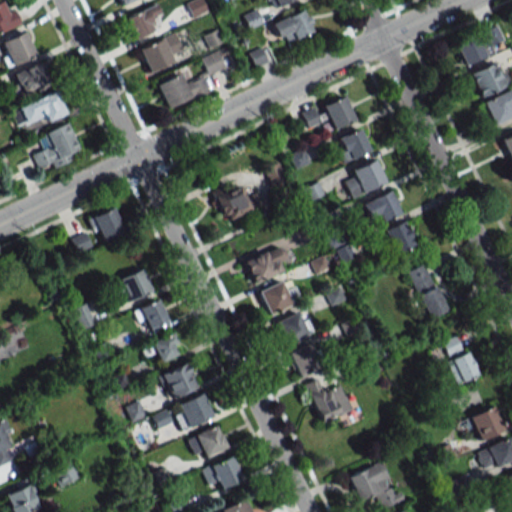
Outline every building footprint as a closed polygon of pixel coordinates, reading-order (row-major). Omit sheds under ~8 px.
[(205,10),(199,0),(189,0),(184,3),(190,17),(205,10)] [(289,0),(264,0),(269,10),(289,0)] [(0,31),(18,23),(10,7),(3,11),(0,4),(0,31)] [(157,14),(152,4),(122,19),(131,39),(153,29),(148,18),(157,14)] [(240,16),(246,28),(259,22),(253,9),(240,16)] [(270,21),(276,43),(310,33),(304,11),(270,21)] [(452,45),(462,67),(494,53),(491,46),(501,41),(494,26),(452,45)] [(32,55),(22,31),(0,40),(0,49),(8,66),(32,55)] [(137,49),(146,70),(179,55),(170,34),(137,49)] [(198,59),(205,74),(221,67),(214,52),(198,59)] [(249,55),(252,65),(263,63),(260,52),(249,55)] [(505,86),(498,61),(467,71),(474,95),(505,86)] [(43,82),(35,62),(8,74),(16,94),(43,82)] [(164,108),(206,91),(200,76),(182,83),(178,74),(154,84),(164,108)] [(480,101),(490,124),(511,114),(509,108),(511,106),(511,94),(509,88),(480,101)] [(44,121),(62,114),(53,91),(16,107),(22,123),(41,115),(44,121)] [(352,118),(341,96),(319,106),(330,129),(352,118)] [(51,166),(79,155),(66,124),(35,136),(41,150),(30,154),(35,168),(49,162),(51,166)] [(367,151),(356,128),(331,140),(341,163),(367,151)] [(339,176),(350,197),(383,181),(372,159),(339,176)] [(244,196),(236,179),(209,192),(223,221),(258,204),(253,192),(244,196)] [(359,202),(364,218),(376,214),(378,220),(397,213),(389,191),(359,202)] [(100,242),(122,231),(109,207),(87,219),(100,242)] [(381,229),(390,253),(412,245),(402,220),(381,229)] [(88,247),(83,232),(69,237),(74,252),(88,247)] [(241,260),(250,282),(285,267),(277,246),(241,260)] [(312,274),(326,268),(320,255),(307,261),(312,274)] [(443,310),(422,263),(404,271),(425,318),(443,310)] [(115,277),(123,301),(148,293),(141,269),(115,277)] [(256,289),(264,313),(297,302),(292,286),(282,289),(280,281),(256,289)] [(147,330),(165,321),(154,299),(135,309),(147,330)] [(79,330),(93,323),(83,303),(69,310),(79,330)] [(309,331),(296,310),(272,324),(285,345),(309,331)] [(147,342),(156,362),(178,353),(169,333),(147,342)] [(314,367),(302,344),(284,353),(296,377),(314,367)] [(475,374),(464,351),(443,361),(454,384),(475,374)] [(165,398),(193,388),(184,363),(156,373),(165,398)] [(321,390),(315,378),(301,384),(318,423),(348,409),(337,383),(321,390)] [(177,411),(171,414),(179,430),(209,417),(198,393),(174,405),(177,411)] [(120,407),(130,422),(143,414),(134,399),(120,407)] [(500,430),(492,406),(466,415),(474,439),(500,430)] [(155,427),(168,421),(162,409),(149,416),(155,427)] [(224,446),(213,424),(184,439),(195,461),(224,446)] [(0,463),(12,459),(0,428),(0,463)] [(214,481),(218,489),(240,478),(228,455),(199,470),(206,485),(214,481)] [(48,468),(58,486),(77,476),(66,457),(48,468)] [(345,475),(356,501),(371,494),(378,509),(398,501),(381,460),(345,475)] [(38,511),(27,484),(2,494),(9,511),(38,511)] [(209,511),(247,511),(242,499),(209,511)]
